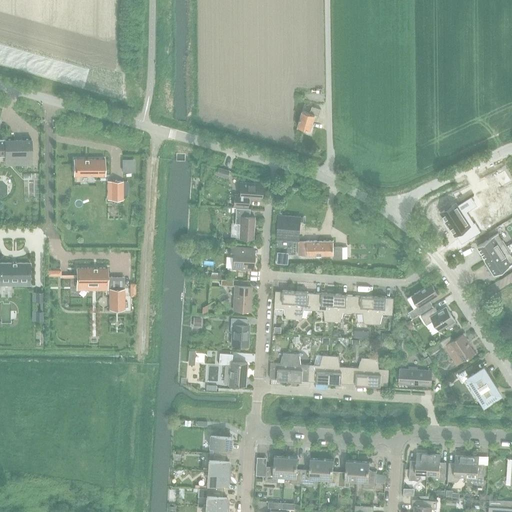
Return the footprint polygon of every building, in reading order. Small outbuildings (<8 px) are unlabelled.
[(319,115),(321,108),(312,106),(310,112),(302,110),(298,126),(310,129),(315,114),(319,115)] [(31,156),(31,138),(0,138),(0,154),(5,154),(5,157),(31,156)] [(104,175),(104,158),(74,158),(74,174),(104,175)] [(226,177),(228,170),(218,167),(217,172),(222,174),(221,176),(226,177)] [(122,198),(122,181),(110,181),(110,198),(122,198)] [(261,198),(262,181),(253,181),(253,183),(240,182),(240,194),(234,194),(233,205),(247,206),(248,197),(261,198)] [(456,202),(441,211),(455,234),(465,228),(471,237),(481,230),(475,220),(470,224),(461,210),(473,203),(469,196),(457,204),(456,202)] [(253,238),(254,216),(249,216),(250,208),(236,207),(235,223),(240,223),(239,237),(253,238)] [(277,239),(298,240),(300,216),(279,214),(277,239)] [(486,259),(506,246),(498,232),(477,245),(485,258),(486,259)] [(333,240),(298,240),(298,255),(333,254),(333,257),(342,257),(342,246),(333,247),(333,240)] [(252,269),(253,254),(254,247),(231,246),(230,255),(233,255),(232,268),(252,269)] [(511,263),(511,254),(506,246),(486,259),(485,258),(484,259),(494,274),(511,263)] [(30,284),(29,262),(0,261),(0,278),(14,279),(14,284),(30,284)] [(107,283),(107,267),(76,267),(76,283),(107,283)] [(419,314),(433,305),(429,299),(438,293),(431,283),(412,295),(418,305),(415,308),(419,314)] [(250,310),(251,286),(235,285),(233,309),(250,310)] [(124,308),(124,288),(109,288),(109,308),(124,308)] [(293,318),(295,291),(283,290),(282,290),(275,290),(274,307),(284,308),(285,318),(293,318)] [(314,309),(315,292),(308,292),(308,291),(295,291),(293,318),(301,319),(304,309),(314,309)] [(333,321),(334,293),(322,292),(322,293),(315,292),(314,309),(323,310),(325,320),(333,321)] [(353,312),(354,295),(347,294),(334,293),(333,321),(341,321),(343,311),(353,312)] [(372,323),(373,295),(361,295),(354,295),(353,312),(363,312),(364,323),(372,323)] [(373,295),(372,323),(380,324),(382,314),(392,314),(393,297),(386,297),(386,296),(373,295)] [(451,313),(446,306),(438,311),(435,306),(421,315),(426,324),(433,320),(439,330),(445,326),(448,329),(457,323),(451,314),(451,313)] [(247,345),(249,324),(247,324),(247,318),(231,317),(230,329),(232,329),(231,344),(247,345)] [(468,340),(464,333),(453,340),(450,335),(440,341),(443,347),(445,345),(457,363),(474,352),(467,341),(468,340)] [(245,385),(246,362),(232,361),(232,353),(219,352),(218,363),(230,364),(229,384),(245,385)] [(289,380),(291,352),(283,352),(281,362),(271,361),(269,378),(277,378),(277,379),(289,380)] [(309,380),(310,363),(301,363),(299,353),(291,352),(289,380),(302,381),(302,380),(309,380)] [(329,382),(330,355),(322,354),(320,364),(310,363),(309,380),(316,381),(329,382)] [(348,383),(349,366),(340,365),(338,355),(330,355),(329,382),(341,383),(341,382),(348,383)] [(368,385),(370,357),(362,356),(359,367),(349,366),(348,383),(355,383),(355,384),(368,385)] [(370,357),(368,385),(380,385),(388,385),(389,368),(379,368),(378,357),(370,357)] [(416,383),(416,384),(416,386),(425,386),(425,384),(431,385),(432,370),(417,369),(417,367),(409,366),(409,368),(400,368),(399,383),(408,383),(409,382),(416,383)] [(474,376),(472,381),(471,382),(482,399),(483,398),(488,399),(489,401),(500,394),(483,368),(472,375),(474,376)] [(209,452),(225,453),(226,447),(229,447),(230,441),(230,433),(219,432),(219,435),(210,434),(209,452)] [(225,460),(225,453),(209,452),(208,470),(230,472),(230,471),(230,465),(228,465),(229,460),(225,460)] [(427,473),(428,453),(422,453),(416,453),(416,463),(410,463),(409,479),(418,480),(421,477),(421,472),(427,473)] [(428,453),(427,473),(433,473),(433,477),(436,480),(445,480),(446,465),(440,465),(440,454),(435,454),(435,453),(428,453)] [(285,476),(286,456),(274,455),(274,466),(271,466),(271,468),(258,468),(257,474),(265,475),(265,481),(277,481),(278,475),(285,476)] [(466,475),(467,455),(460,455),(455,455),(454,466),(448,465),(447,481),(456,481),(459,479),(459,475),(466,475)] [(467,455),(466,475),(472,476),(472,480),(474,483),(483,484),(484,467),(478,467),(479,456),(474,456),(467,455)] [(302,483),(303,470),(297,470),(298,457),(286,456),(285,476),(292,476),(291,482),(302,483)] [(321,478),(322,458),(310,458),(309,471),(303,470),(302,483),(313,484),(314,478),(321,478)] [(338,485),(339,473),(333,472),(333,459),(322,458),(321,478),(328,479),(327,485),(338,485)] [(357,480),(358,461),(346,460),(345,473),(339,473),(338,485),(349,486),(350,480),(357,480)] [(358,461),(357,480),(363,481),(363,487),(375,487),(376,471),(369,470),(369,461),(358,461)] [(230,472),(208,470),(207,488),(223,489),(223,483),(227,483),(228,477),(230,478),(230,472)] [(403,486),(403,494),(414,494),(414,487),(403,486)] [(223,495),(223,489),(207,488),(206,506),(228,507),(228,501),(226,501),(226,496),(223,495)] [(437,509),(437,500),(412,499),(412,505),(415,505),(414,511),(430,511),(431,508),(437,509)] [(511,511),(511,500),(491,500),(491,506),(489,506),(488,511),(511,511)]
